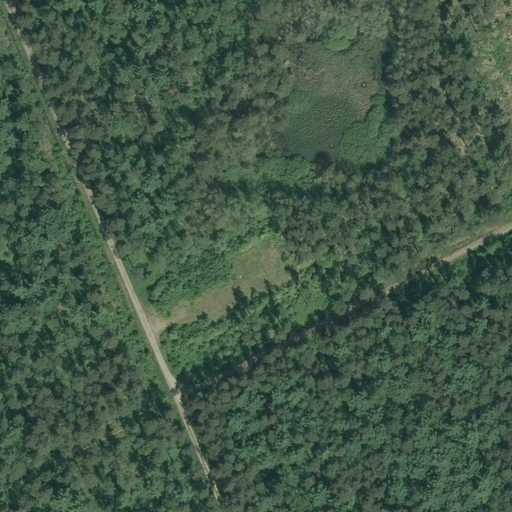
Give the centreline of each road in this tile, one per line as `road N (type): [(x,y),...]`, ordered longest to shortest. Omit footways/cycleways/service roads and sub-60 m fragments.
road 1 (track): [(5,0),(181,408)]
road 2 (track): [(181,408),(511,228)]
